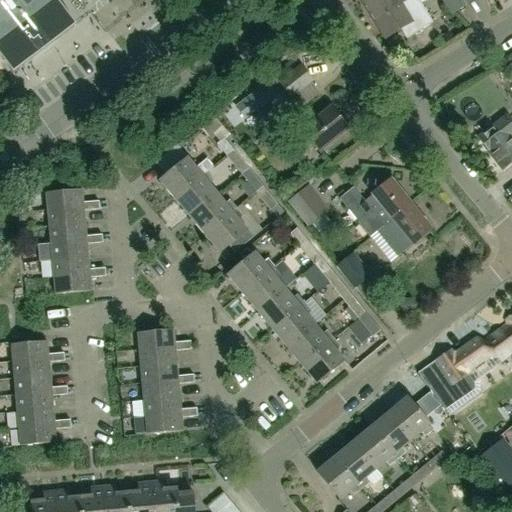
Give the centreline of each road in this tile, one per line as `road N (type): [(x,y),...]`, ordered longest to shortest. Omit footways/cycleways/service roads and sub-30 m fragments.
road 1 (residential): [(268,459),(511,263)]
road 2 (residential): [(0,155),(219,0)]
road 3 (residential): [(268,459),(214,395),(205,307),(127,313)]
road 4 (residential): [(511,239),(402,100)]
road 5 (residential): [(127,313),(80,317),(90,441)]
road 6 (residential): [(402,100),(511,27)]
road 7 (residential): [(127,313),(115,183)]
road 8 (residential): [(402,100),(319,0)]
